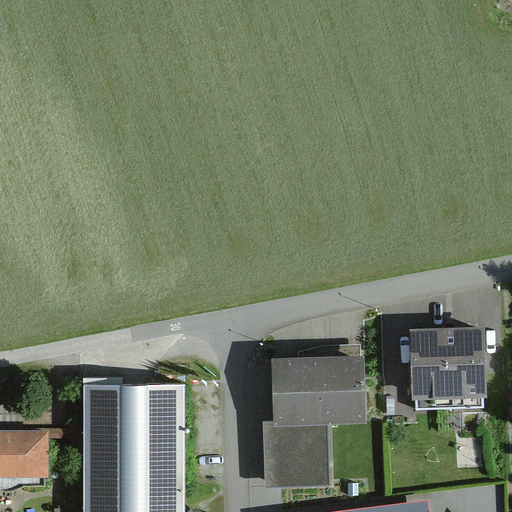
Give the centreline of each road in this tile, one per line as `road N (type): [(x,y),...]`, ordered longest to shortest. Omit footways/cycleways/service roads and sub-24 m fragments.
road 1 (unclassified): [(226,316),(511,269)]
road 2 (unclassified): [(0,361),(226,316)]
road 3 (residential): [(226,316),(235,511)]
